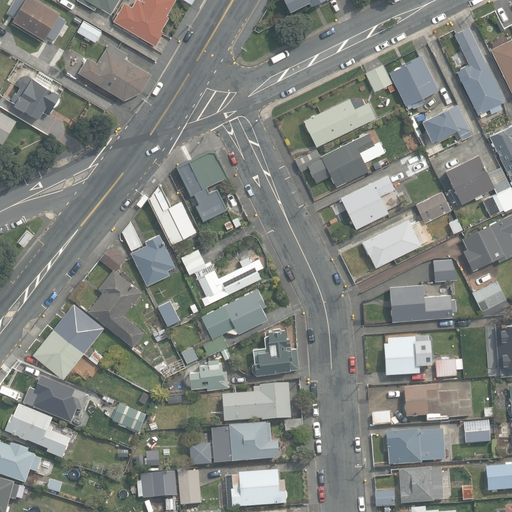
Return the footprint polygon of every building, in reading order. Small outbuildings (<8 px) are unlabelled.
[(25,0),(14,20),(45,39),(60,14),(37,0),(25,0)] [(97,6),(111,14),(119,0),(79,0),(95,9),(97,6)] [(115,21),(156,45),(163,32),(161,30),(169,18),(166,16),(175,0),(143,0),(142,1),(139,0),(136,0),(133,7),(125,3),(115,21)] [(282,0),(288,11),(308,1),(310,5),(319,0),(282,0)] [(78,31),(96,41),(102,31),(84,21),(78,31)] [(479,56),(485,53),(469,23),(455,31),(464,47),(472,43),(479,56)] [(511,38),(491,49),(511,92),(511,38)] [(79,72),(125,99),(142,91),(152,74),(125,58),(128,54),(110,43),(98,63),(88,57),(79,72)] [(423,57),(390,72),(406,106),(411,104),(412,107),(425,102),(423,99),(439,91),(423,57)] [(457,71),(478,114),(489,109),(491,113),(502,108),(500,103),(505,101),(484,59),(473,65),(473,64),(468,66),(466,64),(460,67),(460,70),(457,71)] [(366,72),(375,91),(392,83),(383,64),(366,72)] [(25,110),(39,118),(44,111),(49,114),(61,94),(33,77),(33,78),(29,75),(25,76),(21,77),(19,81),(19,85),(21,88),(17,94),(16,93),(12,99),(13,100),(12,102),(16,104),(16,105),(25,110)] [(304,120),(316,146),(376,117),(368,102),(365,103),(364,99),(353,98),(351,99),(350,98),(304,120)] [(432,142),(458,130),(448,109),(422,121),(432,142)] [(0,141),(3,144),(17,120),(0,110),(0,141)] [(511,124),(489,136),(511,182),(511,124)] [(460,140),(471,134),(468,127),(456,132),(460,140)] [(335,187),(369,171),(365,162),(385,152),(380,142),(374,145),(371,138),(377,135),(374,128),(367,131),(369,133),(320,156),(317,149),(295,159),(301,172),(309,168),(316,183),(331,177),(335,187)] [(196,205),(203,221),(228,209),(217,188),(210,192),(207,186),(229,176),(216,150),(208,150),(176,166),(191,196),(194,194),(199,204),(196,205)] [(404,161),(411,176),(430,167),(423,152),(404,161)] [(457,205),(494,186),(478,154),(445,171),(454,188),(450,190),(451,191),(447,193),(453,206),(456,204),(457,205)] [(341,197),(356,228),(390,212),(381,195),(390,191),(390,193),(395,190),(387,175),(341,197)] [(149,198),(171,244),(180,239),(182,243),(188,240),(186,237),(197,231),(182,201),(171,206),(160,184),(149,198)] [(505,211),(511,207),(511,189),(511,187),(482,200),(490,216),(504,209),(505,211)] [(416,204),(425,223),(452,209),(443,191),(416,204)] [(463,251),(473,270),(498,258),(499,262),(511,255),(511,236),(511,233),(511,232),(511,213),(463,238),(468,249),(463,251)] [(449,222),(454,233),(463,229),(458,218),(449,222)] [(363,241),(376,267),(421,245),(408,219),(363,241)] [(123,231),(132,250),(142,245),(131,221),(123,231)] [(225,224),(227,229),(233,226),(230,221),(225,224)] [(131,252),(147,285),(170,274),(168,269),(175,265),(160,233),(145,240),(147,245),(131,252)] [(88,311),(133,347),(145,331),(124,315),(143,292),(116,271),(127,258),(111,245),(100,259),(113,270),(98,288),(103,292),(88,311)] [(205,263),(198,249),(181,257),(190,274),(195,272),(210,303),(261,278),(257,270),(264,267),(259,258),(251,262),(248,256),(240,261),(242,266),(218,277),(210,261),(205,263)] [(433,260),(435,281),(457,279),(452,259),(433,260)] [(484,316),(511,313),(511,312),(496,280),(472,292),(484,316)] [(390,286),(392,321),(453,317),(453,311),(457,311),(456,298),(451,299),(451,294),(424,296),(423,284),(390,286)] [(236,334),(268,318),(262,307),(267,304),(258,287),(201,316),(212,338),(230,330),(236,334)] [(158,306),(168,326),(180,319),(170,300),(158,306)] [(33,354),(64,379),(82,356),(83,357),(88,351),(86,349),(104,327),(74,303),(33,354)] [(511,375),(511,323),(495,325),(498,366),(499,366),(500,376),(511,375)] [(153,333),(157,341),(169,335),(165,327),(153,333)] [(255,372),(255,375),(300,368),(297,347),(292,348),(290,337),(287,338),(285,329),(268,331),(269,334),(265,336),(266,347),(253,349),(255,362),(252,367),(253,371),(255,372)] [(203,344),(208,354),(228,345),(223,335),(223,334),(203,344)] [(384,345),(386,376),(420,374),(420,368),(431,367),(429,337),(388,339),(388,345),(384,345)] [(182,351),(187,363),(198,358),(193,346),(182,351)] [(97,363),(102,357),(95,350),(89,357),(97,363)] [(96,375),(101,368),(89,357),(83,364),(96,375)] [(166,377),(186,368),(182,359),(157,370),(166,377)] [(219,363),(218,359),(208,360),(208,364),(199,365),(200,371),(189,372),(191,388),(207,386),(207,389),(228,387),(227,370),(223,371),(222,362),(219,363)] [(436,361),(437,378),(457,376),(456,359),(436,361)] [(140,363),(133,372),(144,380),(151,371),(140,363)] [(24,404),(72,423),(78,407),(82,409),(87,397),(83,395),(83,394),(41,376),(36,391),(30,388),(24,404)] [(222,396),(225,422),(262,418),(262,421),(291,418),(287,383),(253,387),(254,392),(222,396)] [(427,416),(427,421),(448,420),(448,418),(472,416),(470,400),(459,401),(458,391),(438,392),(438,385),(404,388),(407,417),(427,416)] [(146,415),(119,404),(112,423),(138,434),(146,415)] [(47,453),(63,459),(71,439),(53,431),(54,428),(50,427),(53,419),(19,405),(15,416),(13,415),(5,432),(48,450),(47,453)] [(484,409),(485,417),(493,417),(492,408),(484,409)] [(393,424),(403,424),(402,410),(392,410),(393,424)] [(372,413),(373,425),(392,423),(391,412),(372,413)] [(285,421),(285,431),(303,429),(302,419),(285,421)] [(464,423),(466,444),(491,441),(489,421),(464,423)] [(189,446),(191,466),(280,459),(279,440),(272,441),(271,424),(212,428),(213,445),(189,446)] [(445,460),(443,429),(419,431),(419,429),(386,432),(387,448),(388,448),(389,465),(394,465),(421,463),(421,462),(445,460)] [(0,474),(26,483),(31,469),(38,472),(42,459),(35,457),(36,455),(28,452),(29,449),(12,443),(11,446),(0,442),(0,474)] [(137,464),(152,465),(153,458),(138,457),(137,464)] [(486,467),(488,491),(511,489),(511,464),(511,465),(511,463),(505,463),(505,465),(486,467)] [(399,472),(401,504),(433,501),(433,500),(444,499),(441,468),(431,469),(431,467),(402,470),(402,472),(399,472)] [(107,468),(103,477),(111,480),(114,471),(107,468)] [(177,473),(181,511),(187,510),(187,504),(202,503),(199,470),(177,473)] [(231,490),(232,507),(286,503),(285,480),(279,480),(278,470),(239,473),(239,475),(232,476),(233,489),(231,490)] [(152,478),(154,497),(178,494),(175,475),(152,478)] [(0,511),(6,511),(11,498),(17,500),(21,486),(14,484),(15,483),(0,478),(0,511)] [(48,489),(69,495),(71,488),(62,485),(62,483),(50,480),(48,489)] [(93,499),(101,503),(108,488),(101,484),(93,499)] [(462,487),(463,500),(473,499),(472,486),(462,487)] [(83,498),(92,501),(95,493),(85,490),(83,498)] [(375,492),(376,507),(395,506),(394,491),(375,492)]
